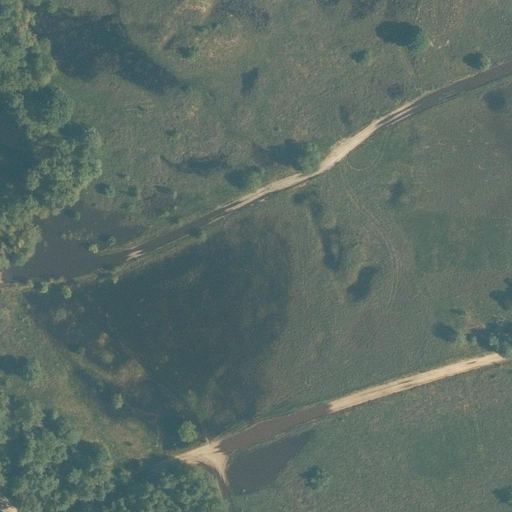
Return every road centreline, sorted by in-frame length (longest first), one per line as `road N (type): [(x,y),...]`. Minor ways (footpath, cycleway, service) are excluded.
road 1 (track): [(0,278),(61,270),(191,227),(450,90),(511,67)]
road 2 (track): [(511,355),(354,399),(64,511)]
